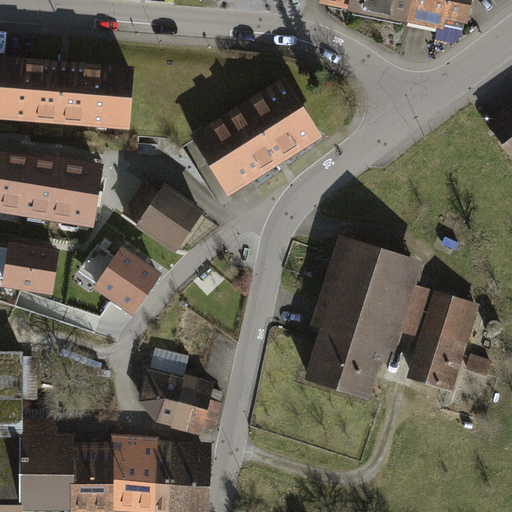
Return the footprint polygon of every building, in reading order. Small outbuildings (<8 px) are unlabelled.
[(353,0),(321,0),(320,7),(351,13),(353,0)] [(353,0),(351,13),(445,31),(447,25),(471,29),(476,0),(353,0)] [(130,72),(0,61),(0,118),(125,128),(130,72)] [(320,137),(286,83),(199,137),(233,192),(320,137)] [(511,105),(486,125),(511,158),(511,105)] [(0,212),(27,217),(36,160),(8,156),(0,202),(0,212)] [(36,160),(27,217),(93,228),(102,171),(36,160)] [(179,253),(207,211),(168,185),(166,189),(150,179),(129,211),(147,223),(143,230),(179,253)] [(428,264),(343,238),(315,328),(325,331),(309,383),(374,403),(386,365),(391,367),(395,354),(400,355),(406,335),(416,338),(418,338),(433,291),(430,290),(421,287),(428,264)] [(135,311),(160,276),(122,250),(116,258),(100,247),(87,266),(102,277),(97,285),(135,311)] [(56,296),(62,256),(12,248),(6,288),(56,296)] [(482,306),(437,292),(410,380),(455,393),(482,306)] [(0,511),(22,511),(23,509),(74,509),(74,440),(74,432),(60,432),(60,416),(23,416),(23,349),(0,349),(0,511)] [(495,361),(473,355),(467,372),(489,378),(495,361)] [(206,437),(218,385),(190,374),(188,382),(150,372),(142,405),(159,424),(206,437)] [(160,509),(160,443),(160,432),(115,432),(115,440),(115,509),(160,509)] [(115,509),(115,440),(74,440),(74,509),(74,511),(92,511),(93,509),(115,509)] [(173,511),(174,444),(160,443),(160,509),(159,511),(173,511)] [(174,444),(173,511),(185,511),(186,444),(174,444)] [(186,444),(185,511),(207,511),(208,444),(186,444)]
